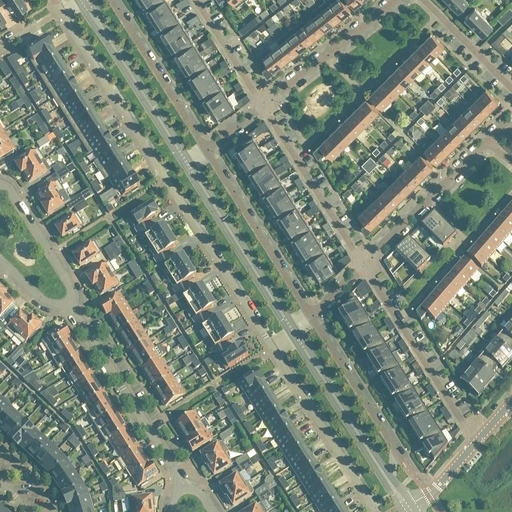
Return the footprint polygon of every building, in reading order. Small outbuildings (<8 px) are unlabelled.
[(26,7),(21,0),(0,0),(2,5),(8,1),(16,13),(26,7)] [(152,19),(171,7),(166,0),(157,0),(147,7),(148,9),(146,10),(152,19)] [(189,3),(186,0),(181,0),(180,1),(175,4),(179,10),(189,3)] [(341,18),(327,0),(318,7),(332,25),(341,18)] [(350,11),(340,0),(327,0),(341,18),(350,11)] [(361,0),(347,0),(354,8),(362,1),(361,0)] [(447,0),(458,11),(468,0),(447,0)] [(277,7),(274,3),(269,7),(272,11),(277,7)] [(282,8),(286,13),(291,9),(287,4),(282,8)] [(178,18),(171,7),(152,19),(158,28),(160,27),(161,29),(178,18)] [(332,25),(318,7),(309,14),(313,18),(313,17),(324,31),(332,25)] [(502,25),(511,14),(511,13),(508,10),(509,8),(497,20),(502,25)] [(259,14),(262,18),(268,14),(265,9),(259,14)] [(492,26),(474,9),(465,18),(482,35),(492,26)] [(200,20),(196,15),(186,21),(190,27),(195,24),(200,20)] [(248,22),(237,31),(240,36),(252,27),(260,21),(256,16),(248,22)] [(313,17),(313,18),(305,24),(304,24),(315,38),(324,31),(313,17)] [(166,41),(185,29),(178,18),(161,29),(162,31),(160,32),(166,41)] [(270,18),(265,22),(269,27),(274,23),(270,18)] [(203,25),(200,20),(195,24),(198,29),(203,25)] [(315,38),(304,24),(305,24),(302,21),(293,28),(295,31),(296,31),(307,45),(315,38)] [(263,24),(257,28),(261,32),(266,28),(263,24)] [(192,41),(185,29),(166,41),(172,51),(174,49),(175,51),(192,41)] [(260,38),(254,30),(249,34),(255,41),(260,38)] [(307,45),(296,31),(295,31),(287,38),(298,52),(307,45)] [(444,47),(432,36),(430,34),(431,35),(423,42),(436,55),(444,47)] [(214,43),(210,37),(200,43),(204,49),(209,46),(214,43)] [(495,48),(500,43),(502,41),(498,37),(491,44),(492,45),(495,48)] [(298,52),(287,38),(279,44),(290,58),(298,52)] [(31,62),(53,48),(47,39),(42,41),(41,40),(35,44),(36,45),(27,51),(33,60),(31,62)] [(180,64),(199,52),(192,41),(175,51),(176,53),(174,55),(180,64)] [(436,55),(423,42),(415,50),(428,63),(436,55)] [(217,48),(214,43),(209,46),(212,51),(217,48)] [(290,58),(279,44),(271,51),(270,51),(281,65),(290,58)] [(281,65),(270,51),(271,51),(268,47),(259,55),(268,66),(262,70),(266,77),(267,78),(267,77),(281,65)] [(37,71),(58,58),(52,49),(53,49),(53,48),(31,62),(37,71)] [(428,63),(415,50),(408,58),(420,70),(428,63)] [(206,63),(199,52),(180,64),(186,73),(188,72),(189,74),(206,63)] [(21,68),(13,56),(7,59),(15,72),(21,68)] [(43,80),(64,67),(58,58),(37,71),(43,80)] [(420,70),(408,58),(400,65),(413,78),(420,70)] [(223,68),(228,65),(225,59),(220,63),(223,68)] [(12,74),(4,61),(0,63),(0,68),(6,78),(12,74)] [(194,86),(213,74),(206,63),(189,74),(190,76),(188,77),(194,86)] [(231,70),(228,65),(223,68),(226,73),(231,70)] [(413,78),(400,65),(392,73),(405,86),(413,78)] [(48,89),(69,76),(64,67),(43,80),(48,89)] [(456,76),(461,72),(457,68),(452,72),(456,76)] [(26,78),(23,73),(18,76),(21,81),(26,78)] [(405,86),(392,73),(385,80),(397,93),(405,86)] [(220,85),(213,74),(194,86),(200,95),(202,94),(203,96),(220,85)] [(463,83),(467,78),(464,74),(459,79),(463,83)] [(449,75),(445,80),(449,84),(453,79),(449,75)] [(54,98),(75,85),(69,76),(48,89),(54,98)] [(17,84),(14,78),(9,82),(12,87),(17,84)] [(29,83),(26,78),(21,81),(24,86),(29,83)] [(397,93),(385,80),(377,88),(390,101),(397,93)] [(242,87),(239,82),(234,85),(237,90),(242,87)] [(455,90),(460,86),(456,82),(451,86),(455,90)] [(441,91),(445,87),(442,83),(437,87),(441,91)] [(21,89),(17,84),(12,87),(16,92),(21,89)] [(60,108),(81,94),(75,85),(54,98),(60,108)] [(209,108),(228,96),(220,85),(203,96),(205,98),(203,99),(208,109),(209,108)] [(390,101),(377,88),(369,96),(382,109),(390,101)] [(498,102),(485,89),(478,97),(490,110),(498,102),(498,103),(499,103),(498,102)] [(448,98),(452,93),(448,90),(444,94),(448,98)] [(37,96),(34,91),(29,95),(32,100),(37,96)] [(433,99),(438,94),(434,91),(429,95),(433,99)] [(48,93),(40,97),(43,104),(52,100),(48,93)] [(66,117),(87,103),(81,94),(60,108),(66,117)] [(230,115),(241,107),(250,99),(247,94),(237,101),(232,104),(228,96),(209,108),(214,117),(216,116),(218,119),(228,112),(230,115)] [(41,101),(37,96),(32,100),(35,105),(41,101)] [(29,102),(26,97),(21,100),(24,105),(29,102)] [(440,105),(444,101),(441,97),(436,102),(440,105)] [(490,110),(478,97),(470,105),(482,118),(490,110)] [(378,112),(366,99),(358,107),(370,120),(378,112)] [(21,100),(16,103),(19,108),(24,105),(21,100)] [(427,108),(431,103),(428,100),(423,104),(427,108)] [(24,105),(27,110),(32,107),(29,102),(24,105)] [(55,102),(45,108),(49,114),(58,108),(55,102)] [(72,126),(93,113),(87,103),(66,117),(72,126)] [(435,107),(431,103),(427,108),(431,111),(435,107)] [(423,112),(427,108),(423,104),(419,108),(423,112)] [(482,118),(470,105),(462,113),(475,125),(482,118)] [(370,120),(358,107),(350,115),(362,128),(370,120)] [(426,116),(431,111),(427,108),(423,112),(426,116)] [(49,115),(46,110),(41,113),(44,118),(49,115)] [(413,118),(418,114),(414,110),(410,115),(413,118)] [(77,135),(98,122),(93,113),(72,126),(77,135)] [(475,125),(462,113),(454,120),(467,133),(475,125)] [(29,127),(35,123),(40,120),(37,115),(26,122),(29,127)] [(52,120),(49,115),(44,118),(47,123),(52,120)] [(362,128),(350,115),(342,123),(355,135),(362,128)] [(420,125),(425,121),(421,117),(416,121),(420,125)] [(404,128),(410,122),(406,118),(399,126),(401,128),(404,128)] [(44,125),(40,120),(35,123),(39,128),(44,125)] [(467,133),(454,120),(447,128),(459,140),(467,133)] [(268,128),(264,121),(254,128),(258,135),(268,128)] [(83,144),(104,131),(98,122),(77,135),(83,144)] [(355,135),(342,123),(334,130),(347,143),(355,135)] [(412,133),(417,128),(413,124),(409,129),(412,133)] [(60,133),(57,128),(52,131),(55,136),(60,133)] [(459,140),(447,128),(439,135),(452,148),(459,140)] [(391,141),(395,136),(397,134),(398,132),(395,129),(387,137),(391,141)] [(347,143),(334,130),(327,138),(339,150),(347,143)] [(0,145),(8,141),(3,131),(0,133),(0,145)] [(89,153),(110,140),(104,131),(83,144),(89,153)] [(259,147),(252,135),(250,132),(244,137),(245,140),(235,146),(236,149),(234,150),(240,159),(259,147)] [(64,138),(60,133),(55,136),(59,141),(64,138)] [(452,148),(439,135),(431,143),(444,156),(452,148)] [(40,149),(50,143),(46,137),(36,143),(40,149)] [(277,143),(274,138),(269,141),(272,146),(277,143)] [(339,150),(327,138),(314,151),(313,150),(313,151),(318,158),(324,151),(331,158),(339,150)] [(397,147),(402,143),(398,139),(394,144),(397,147)] [(98,160),(116,149),(110,140),(89,153),(89,154),(93,152),(98,160)] [(383,148),(388,144),(384,140),(379,145),(383,148)] [(0,158),(7,154),(8,156),(13,153),(12,151),(14,150),(8,141),(0,145),(0,158)] [(444,156),(431,143),(424,151),(436,164),(444,156)] [(75,149),(72,144),(67,147),(70,152),(75,149)] [(266,158),(259,147),(240,159),(246,168),(248,167),(249,169),(266,158)] [(390,155),(394,151),(390,147),(386,151),(390,155)] [(375,156),(380,152),(376,148),(372,152),(375,156)] [(21,174),(43,159),(37,149),(15,164),(16,165),(14,166),(19,173),(20,173),(21,174)] [(79,154),(75,149),(70,152),(74,157),(79,154)] [(122,158),(116,149),(98,160),(94,162),(100,171),(100,172),(122,158)] [(382,163),(386,158),(383,154),(378,159),(382,163)] [(433,167),(420,154),(412,162),(425,175),(433,167)] [(288,160),(285,155),(280,158),(283,163),(288,160)] [(369,165),(374,161),(370,157),(366,161),(369,165)] [(106,181),(127,167),(122,158),(100,172),(106,181)] [(254,181),(273,169),(266,158),(249,169),(251,171),(249,172),(254,181)] [(29,183),(47,172),(41,162),(44,160),(43,159),(21,174),(23,173),(29,183)] [(292,165),(288,160),(283,163),(286,168),(292,165)] [(365,169),(369,165),(366,161),(361,166),(365,169)] [(377,164),(374,161),(369,165),(373,169),(377,164)] [(56,174),(66,168),(62,162),(52,168),(56,174)] [(87,167),(84,162),(79,166),(82,171),(87,167)] [(425,175),(412,162),(404,170),(417,183),(425,175)] [(373,169),(369,165),(365,169),(369,173),(373,169)] [(90,172),(87,167),(82,171),(85,176),(90,172)] [(112,190),(134,176),(133,176),(127,167),(106,181),(107,181),(110,179),(115,187),(112,189),(112,190)] [(356,176),(360,171),(356,167),(352,172),(356,176)] [(59,180),(70,174),(66,168),(56,174),(59,180)] [(280,180),(273,169),(254,181),(260,190),(262,189),(263,191),(280,180)] [(417,183),(404,170),(397,178),(409,190),(417,183)] [(41,206),(64,192),(57,181),(59,180),(56,174),(45,181),(49,187),(36,195),(42,204),(41,205),(41,206)] [(362,182),(367,178),(363,174),(358,178),(362,182)] [(102,176),(96,179),(99,185),(105,182),(102,176)] [(138,189),(137,187),(140,186),(134,176),(112,190),(116,196),(118,199),(131,191),(132,193),(138,189)] [(302,182),(299,177),(294,180),(297,185),(302,182)] [(409,190),(397,178),(389,185),(402,198),(409,190)] [(268,203),(288,191),(280,180),(263,191),(265,193),(263,194),(268,203)] [(99,186),(95,181),(90,184),(94,189),(99,186)] [(306,188),(302,182),(297,185),(301,191),(306,188)] [(355,190),(359,185),(355,182),(351,186),(355,190)] [(402,198),(389,185),(381,193),(394,205),(402,198)] [(102,191),(99,186),(94,189),(97,194),(102,191)] [(347,197),(351,193),(348,189),(343,194),(347,197)] [(104,204),(116,196),(112,190),(100,197),(104,204)] [(295,203),(288,191),(268,203),(274,213),(276,211),(277,213),(295,203)] [(65,205),(70,201),(64,192),(41,206),(42,207),(41,208),(45,215),(47,214),(48,216),(65,205)] [(394,205),(381,193),(374,200),(386,213),(394,205)] [(69,210),(74,207),(74,208),(85,202),(81,195),(70,201),(65,205),(69,210)] [(316,204),(313,199),(308,202),(311,208),(316,204)] [(386,213),(374,200),(366,208),(378,221),(386,213)] [(89,208),(85,202),(74,208),(78,214),(89,208)] [(283,226),(302,214),(295,203),(277,213),(279,215),(277,217),(283,226)] [(147,222),(157,215),(156,213),(157,212),(156,211),(158,210),(154,204),(153,205),(152,204),(128,219),(138,234),(150,227),(147,222)] [(320,210),(316,204),(311,208),(306,211),(310,216),(320,210)] [(511,208),(510,207),(503,215),(511,222),(511,208)] [(378,221),(366,208),(358,216),(365,223),(361,227),(365,233),(366,234),(366,233),(378,221)] [(432,236),(445,223),(434,212),(421,225),(432,236)] [(78,228),(83,225),(76,214),(55,227),(58,231),(56,232),(60,238),(61,237),(62,239),(72,232),(73,234),(79,230),(78,228)] [(309,225),(302,214),(283,226),(288,235),(290,234),(292,236),(309,225)] [(511,231),(511,222),(503,215),(496,223),(510,235),(511,231)] [(275,216),(269,219),(273,227),(279,224),(275,216)] [(330,227),(327,221),(322,225),(325,230),(330,227)] [(443,247),(456,234),(445,223),(432,236),(443,247)] [(510,235),(496,223),(489,231),(502,243),(510,235)] [(148,249),(170,235),(169,233),(170,232),(167,226),(165,227),(164,225),(153,232),(150,227),(138,234),(141,240),(142,239),(148,249)] [(297,248),(316,236),(309,225),(292,236),(293,238),(291,239),(297,248)] [(334,232),(330,227),(325,230),(329,235),(334,232)] [(502,243),(489,231),(482,239),(495,251),(502,243)] [(166,252),(177,245),(175,243),(177,242),(173,237),(172,238),(170,235),(148,249),(155,258),(154,259),(157,264),(169,257),(166,252)] [(323,247),(316,236),(297,248),(302,257),(304,256),(306,258),(323,247)] [(118,237),(112,241),(114,244),(117,249),(124,245),(118,237)] [(419,249),(413,242),(408,238),(395,250),(406,262),(419,249)] [(422,246),(416,239),(413,242),(419,249),(422,246)] [(495,251),(482,239),(475,247),(488,259),(495,251)] [(80,266),(101,253),(94,242),(89,245),(88,243),(82,247),(83,249),(73,255),(73,257),(72,258),(76,263),(77,262),(80,266)] [(107,256),(117,249),(114,244),(104,250),(107,256)] [(345,249),(341,244),(336,247),(339,252),(345,249)] [(429,252),(422,246),(419,249),(426,255),(429,252)] [(311,270),(330,258),(323,247),(306,258),(307,260),(305,261),(311,270)] [(488,259),(475,247),(467,256),(481,268),(488,259)] [(121,255),(117,249),(107,256),(111,262),(121,255)] [(430,260),(426,255),(419,249),(406,262),(417,273),(430,260)] [(342,268),(351,259),(348,254),(337,260),(342,268)] [(168,279),(189,265),(188,263),(189,262),(186,256),(184,257),(183,255),(172,262),(169,257),(157,264),(161,270),(162,269),(168,279)] [(338,272),(330,258),(311,270),(316,279),(318,278),(320,281),(330,274),(333,277),(338,272)] [(392,268),(386,259),(383,262),(385,265),(389,271),(392,268)] [(478,271),(464,260),(457,268),(470,280),(478,271)] [(92,286),(115,272),(109,262),(86,276),(87,278),(86,279),(90,286),(92,285),(92,286)] [(185,282),(196,275),(194,273),(196,272),(192,267),(191,268),(189,265),(168,279),(174,288),(173,289),(176,295),(188,287),(185,282)] [(470,280),(457,268),(450,276),(463,288),(470,280)] [(139,269),(133,273),(137,279),(143,275),(139,269)] [(100,296),(118,284),(112,275),(115,273),(115,272),(92,286),(93,287),(94,286),(100,296)] [(506,283),(510,278),(506,275),(502,280),(506,283)] [(463,288),(450,276),(443,284),(456,296),(463,288)] [(134,278),(125,284),(129,291),(138,284),(134,278)] [(403,286),(398,278),(395,281),(399,288),(400,289),(403,286)] [(372,292),(365,281),(356,289),(362,299),(372,292)] [(151,287),(148,282),(143,285),(146,290),(151,287)] [(456,296),(443,284),(435,293),(449,304),(456,296)] [(189,307),(208,295),(207,293),(208,292),(205,286),(203,287),(202,285),(191,292),(188,287),(176,295),(180,300),(183,298),(189,307)] [(154,292),(151,287),(146,290),(149,295),(154,292)] [(492,299),(497,294),(493,291),(488,295),(492,299)] [(503,301),(509,294),(505,291),(499,297),(503,301)] [(0,316),(14,302),(5,294),(7,293),(6,293),(0,299),(0,316)] [(363,310),(356,299),(352,293),(346,299),(349,303),(338,310),(340,312),(338,314),(344,323),(363,310)] [(449,304),(435,293),(428,301),(442,312),(449,304)] [(106,315),(125,303),(119,294),(100,306),(101,306),(100,307),(106,315)] [(204,312),(215,306),(213,304),(215,302),(212,297),(210,298),(208,295),(189,307),(195,317),(192,319),(195,325),(207,317),(204,312)] [(497,307),(503,301),(499,297),(493,304),(497,307)] [(485,307),(489,302),(485,299),(481,304),(485,307)] [(162,305),(159,300),(154,303),(157,308),(162,305)] [(371,313),(381,307),(378,301),(367,308),(371,313)] [(442,312),(428,301),(417,314),(416,313),(416,314),(417,316),(421,321),(427,314),(435,321),(442,312)] [(113,324),(131,312),(125,303),(106,315),(106,316),(108,315),(113,324)] [(166,310),(162,305),(157,308),(161,314),(166,310)] [(478,315),(482,311),(478,307),(474,312),(478,315)] [(14,337),(32,317),(31,318),(22,310),(12,321),(7,317),(2,323),(1,324),(14,337)] [(370,322),(363,310),(344,323),(349,332),(351,330),(353,333),(370,322)] [(119,333),(136,322),(131,312),(113,324),(119,333)] [(484,322),(490,316),(486,313),(480,319),(484,322)] [(208,338),(227,326),(226,323),(228,322),(224,316),(222,317),(221,315),(211,322),(207,317),(195,325),(199,330),(202,328),(208,338)] [(471,323),(475,319),(471,315),(467,320),(471,323)] [(23,345),(41,325),(40,324),(41,323),(35,317),(33,318),(32,317),(14,337),(23,345)] [(174,324),(171,318),(166,322),(169,327),(174,324)] [(392,324),(388,318),(383,321),(387,327),(392,324)] [(478,329),(484,322),(480,319),(474,326),(478,329)] [(471,323),(467,320),(463,325),(467,328),(471,323)] [(125,342),(142,331),(136,322),(119,333),(125,342)] [(358,345),(377,333),(370,322),(353,333),(354,335),(352,336),(358,345)] [(177,329),(174,324),(169,327),(172,332),(177,329)] [(395,329),(392,324),(387,327),(390,332),(395,329)] [(511,327),(509,325),(499,336),(511,346),(511,327)] [(223,342),(234,336),(233,334),(234,333),(231,327),(229,328),(227,326),(208,338),(214,347),(211,350),(214,355),(227,347),(223,342)] [(48,351),(70,336),(65,328),(64,328),(64,327),(53,334),(53,332),(46,336),(47,338),(42,341),(48,351)] [(460,336),(464,332),(460,328),(456,333),(460,336)] [(130,351),(148,340),(142,331),(125,342),(130,351)] [(384,344),(377,333),(358,345),(364,354),(366,353),(367,355),(384,344)] [(465,344),(471,338),(467,334),(461,341),(465,344)] [(53,360),(75,347),(69,338),(71,337),(70,336),(48,351),(53,360)] [(511,350),(511,346),(499,336),(490,347),(508,362),(511,357),(511,352),(511,350)] [(186,342),(182,337),(177,340),(180,345),(186,342)] [(159,352),(162,357),(180,344),(176,339),(159,352)] [(136,360),(154,349),(148,340),(130,351),(136,360)] [(406,346),(402,341),(397,344),(401,349),(406,346)] [(459,351),(465,344),(461,341),(456,347),(459,351)] [(189,347),(186,342),(180,345),(184,350),(189,347)] [(372,367),(391,355),(384,344),(367,355),(368,357),(366,358),(372,367)] [(17,359),(25,351),(20,346),(12,355),(17,359)] [(225,370),(248,355),(247,354),(249,353),(245,347),(243,348),(242,347),(241,348),(240,346),(230,352),(227,347),(214,355),(218,360),(219,360),(225,370)] [(409,351),(406,346),(401,349),(404,354),(409,351)] [(59,369),(80,356),(75,347),(53,360),(59,369)] [(508,362),(490,347),(480,358),(495,370),(498,366),(502,369),(508,362)] [(142,370),(160,358),(154,349),(136,360),(142,370)] [(458,357),(452,352),(448,356),(454,362),(458,357)] [(197,360),(194,355),(189,358),(192,363),(197,360)] [(398,366),(391,355),(372,367),(378,376),(380,375),(381,377),(398,366)] [(68,376),(86,365),(80,356),(59,369),(60,370),(63,368),(68,376)] [(148,379),(165,368),(160,358),(142,370),(148,379)] [(495,370),(480,358),(471,368),(489,384),(495,377),(492,374),(495,370)] [(200,365),(197,360),(192,363),(195,368),(200,365)] [(415,371),(420,368),(417,363),(411,366),(415,371)] [(16,373),(20,368),(16,364),(12,369),(16,373)] [(74,385),(92,374),(86,365),(68,376),(74,385)] [(386,389),(405,377),(398,366),(381,377),(382,379),(380,380),(386,389)] [(25,372),(20,368),(16,373),(21,377),(25,372)] [(154,388),(171,377),(165,368),(148,379),(154,388)] [(423,374),(420,368),(415,371),(418,377),(423,374)] [(489,384),(471,368),(461,380),(479,395),(489,384)] [(206,374),(203,369),(198,373),(201,378),(206,374)] [(263,381),(257,372),(255,373),(254,372),(247,376),(248,377),(239,383),(245,393),(263,381)] [(80,394),(98,383),(92,374),(74,385),(80,394)] [(159,397),(177,386),(171,377),(154,388),(159,397)] [(412,389),(405,377),(386,389),(392,399),(394,397),(395,399),(412,389)] [(33,388),(37,384),(32,379),(28,384),(33,388)] [(251,402),(268,391),(263,382),(264,382),(263,381),(245,393),(251,402)] [(86,404),(104,392),(98,383),(80,394),(86,404)] [(37,392),(41,388),(37,384),(33,388),(37,392)] [(434,391),(431,385),(426,388),(429,394),(434,391)] [(181,397),(183,395),(177,386),(159,397),(165,407),(175,401),(176,402),(182,398),(181,397)] [(229,392),(226,387),(221,390),(224,395),(229,392)] [(400,412),(419,400),(412,389),(395,399),(396,401),(394,403),(400,412)] [(49,403),(53,399),(49,395),(46,391),(40,395),(49,403)] [(257,411),(274,400),(268,391),(251,402),(257,411)] [(437,396),(434,391),(429,394),(432,399),(437,396)] [(88,415),(109,402),(104,392),(86,404),(91,412),(88,415)] [(221,397),(218,393),(213,396),(216,401),(221,397)] [(0,417),(11,405),(3,398),(0,401),(0,417)] [(57,403),(53,399),(49,403),(53,407),(57,403)] [(262,420),(280,409),(274,400),(257,411),(262,420)] [(426,411),(419,400),(400,412),(406,421),(408,420),(409,422),(426,411)] [(94,424),(115,411),(109,402),(88,415),(94,424)] [(240,409),(237,404),(232,407),(235,412),(240,409)] [(0,427),(3,430),(17,415),(9,408),(12,406),(11,405),(0,417),(0,427)] [(443,416),(448,413),(445,408),(440,411),(443,416)] [(231,414),(228,409),(223,412),(226,417),(231,414)] [(243,414),(240,409),(235,412),(238,417),(243,414)] [(268,429),(286,418),(280,409),(262,420),(268,429)] [(65,418),(69,414),(65,410),(61,414),(65,418)] [(100,433),(121,420),(115,411),(94,424),(100,433)] [(414,434),(433,422),(426,411),(409,422),(411,424),(409,425),(414,434)] [(200,421),(194,412),(192,413),(191,412),(184,416),(185,417),(176,423),(182,433),(200,421)] [(446,421),(452,418),(448,413),(443,416),(446,421)] [(74,418),(69,414),(65,418),(70,423),(74,418)] [(235,419),(231,414),(226,417),(230,422),(235,419)] [(10,439),(25,423),(17,415),(3,430),(10,437),(9,438),(10,439)] [(274,438),(292,427),(286,418),(268,429),(274,438)] [(106,442),(127,429),(121,420),(100,433),(106,442)] [(186,443),(205,431),(200,421),(182,433),(187,441),(186,442),(186,443)] [(251,427),(248,422),(243,425),(246,430),(251,427)] [(440,433),(433,422),(414,434),(420,443),(422,442),(423,444),(440,433)] [(18,446),(32,430),(25,423),(10,439),(16,445),(18,446)] [(83,431),(80,426),(75,429),(78,434),(83,431)] [(255,432),(251,427),(246,430),(250,435),(255,432)] [(280,448),(297,436),(292,427),(274,438),(280,448)] [(115,449),(133,438),(127,429),(106,442),(106,443),(109,441),(115,449)] [(223,441),(234,435),(230,429),(220,436),(223,441)] [(451,441),(460,431),(458,429),(448,436),(451,441)] [(27,452),(43,435),(40,437),(32,430),(18,446),(20,444),(23,447),(22,448),(27,452)] [(82,439),(87,436),(83,431),(78,434),(82,439)] [(193,452),(211,440),(205,431),(186,443),(189,448),(192,452),(193,452)] [(434,461),(448,445),(440,433),(423,444),(425,446),(423,447),(429,457),(431,456),(434,461)] [(35,459),(51,442),(43,435),(27,452),(34,459),(34,460),(35,459)] [(286,457),(303,446),(297,436),(280,448),(286,457)] [(117,461),(138,447),(133,438),(115,449),(120,458),(117,460),(117,461)] [(263,445),(260,440),(255,444),(258,449),(263,445)] [(42,467),(59,450),(51,442),(35,459),(34,460),(39,464),(42,467)] [(205,467),(226,454),(229,452),(228,451),(227,452),(221,442),(201,455),(202,457),(200,458),(205,467)] [(90,452),(95,449),(92,444),(87,447),(90,452)] [(266,450),(263,445),(258,449),(261,454),(266,450)] [(291,466),(309,455),(303,446),(286,457),(291,466)] [(123,470),(144,457),(138,447),(117,461),(123,470)] [(98,454),(95,449),(90,452),(93,457),(98,454)] [(51,474),(65,460),(56,453),(59,450),(42,467),(47,471),(50,474),(50,475),(50,474),(51,474)] [(214,475),(230,465),(228,463),(231,461),(226,454),(205,467),(210,474),(212,473),(214,475)] [(239,466),(250,460),(246,454),(235,461),(239,466)] [(81,459),(85,465),(91,461),(87,455),(81,459)] [(257,455),(250,460),(253,465),(260,461),(257,455)] [(297,475),(315,464),(309,455),(291,466),(297,475)] [(132,477),(151,465),(151,464),(150,465),(144,457),(123,470),(127,468),(132,477)] [(275,464),(271,459),(266,462),(270,467),(275,464)] [(57,484),(74,473),(65,460),(51,474),(50,474),(50,475),(53,478),(57,484)] [(243,472),(253,465),(250,460),(239,466),(243,472)] [(107,467),(103,462),(98,466),(102,471),(107,467)] [(278,469),(275,464),(270,467),(273,472),(278,469)] [(303,484),(321,473),(315,464),(297,475),(303,484)] [(157,474),(155,470),(151,465),(132,477),(138,486),(140,485),(141,487),(148,483),(147,481),(157,475),(157,474)] [(110,472),(107,467),(102,471),(105,476),(110,472)] [(62,495),(82,486),(74,473),(57,484),(62,491),(62,490),(65,494),(62,495)] [(309,493),(326,482),(321,473),(303,484),(309,493)] [(225,497),(248,482),(245,484),(240,476),(238,478),(236,475),(220,485),(222,488),(220,489),(225,497)] [(276,486),(270,476),(266,478),(265,484),(265,485),(255,491),(258,497),(274,487),(276,486)] [(286,482),(283,477),(278,480),(281,485),(286,482)] [(117,484),(114,479),(109,482),(112,487),(117,484)] [(233,506),(253,493),(247,483),(248,482),(225,497),(230,505),(232,504),(233,506)] [(289,487),(286,482),(281,485),(284,490),(289,487)] [(315,503),(332,491),(326,482),(309,493),(315,503)] [(120,489),(117,484),(112,487),(115,492),(120,489)] [(67,505),(90,494),(87,495),(82,486),(62,495),(67,504),(67,505)] [(115,492),(112,487),(112,495),(125,494),(122,488),(120,489),(115,492)] [(262,502),(272,496),(273,495),(275,488),(274,487),(258,497),(262,502)] [(320,511),(338,501),(332,491),(315,503),(320,511)] [(86,511),(95,509),(90,494),(67,505),(70,504),(71,508),(70,509),(70,511),(86,511)] [(126,501),(125,494),(112,495),(113,502),(126,501)] [(298,500),(294,495),(289,498),(293,503),(298,500)] [(155,509),(154,499),(152,500),(151,497),(128,500),(129,511),(128,511),(155,509)] [(301,505),(298,500),(293,503),(296,509),(301,505)] [(320,511),(340,511),(344,510),(338,501),(320,511)] [(265,511),(260,503),(245,511),(265,511)]
